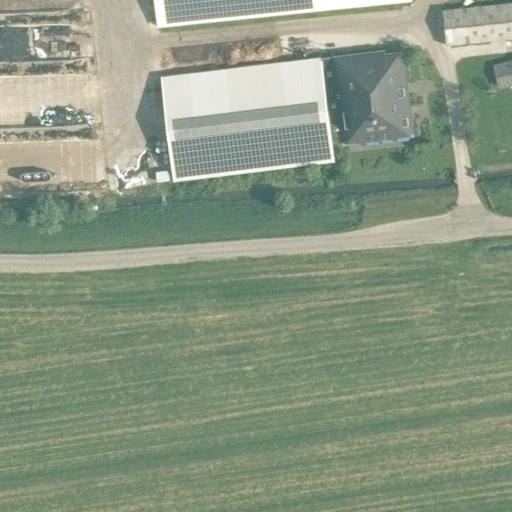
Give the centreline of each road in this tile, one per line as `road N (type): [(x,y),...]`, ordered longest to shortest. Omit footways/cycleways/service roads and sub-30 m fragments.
road 1 (track): [(122,0),(143,47),(431,18),(473,230)]
road 2 (unclassified): [(0,264),(511,226)]
